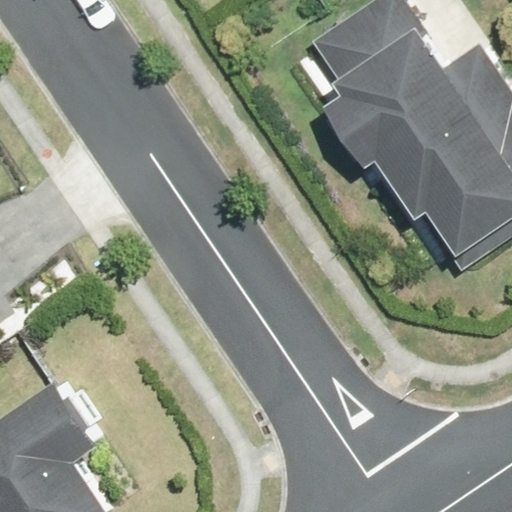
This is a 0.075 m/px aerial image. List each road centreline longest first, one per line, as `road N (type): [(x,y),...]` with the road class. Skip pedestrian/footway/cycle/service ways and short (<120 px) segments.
road 1 (residential): [(391,511),(44,0)]
road 2 (residential): [(511,444),(413,511)]
